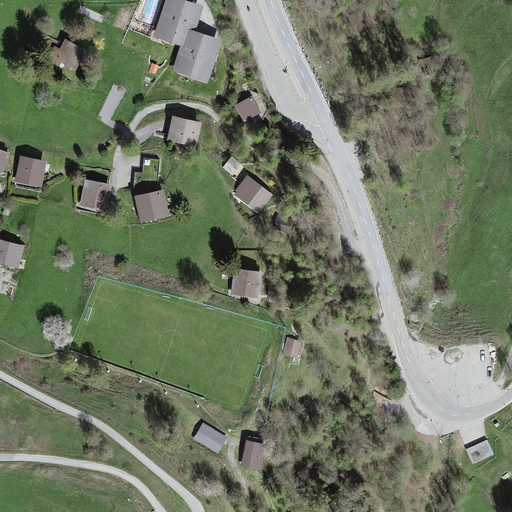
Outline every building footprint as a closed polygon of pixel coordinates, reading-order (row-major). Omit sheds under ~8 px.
[(198,5),(181,0),(163,0),(153,35),(176,42),(186,45),(190,31),(198,5)] [(206,81),(219,40),(190,31),(186,45),(176,42),(167,69),(206,81)] [(43,55),(71,67),(81,46),(61,37),(58,46),(49,42),(43,55)] [(422,56),(412,60),(419,73),(428,69),(422,56)] [(252,96),(234,104),(240,118),(258,110),(252,96)] [(199,122),(170,116),(165,138),(194,145),(199,122)] [(36,184),(42,161),(18,155),(12,177),(36,184)] [(157,158),(142,157),(140,170),(132,170),(130,187),(133,194),(155,189),(157,158)] [(227,162),(222,167),(230,176),(235,170),(227,162)] [(273,193),(245,174),(232,193),(259,212),(273,193)] [(110,183),(81,178),(77,204),(106,209),(110,183)] [(139,219),(167,213),(161,188),(155,189),(133,194),(139,219)] [(0,261),(15,266),(22,244),(0,237),(0,261)] [(229,293),(256,296),(259,269),(233,266),(229,293)] [(300,342),(286,337),(281,352),(294,357),(300,342)] [(222,436),(199,423),(190,437),(214,450),(222,436)] [(473,461),(494,452),(488,438),(467,446),(473,461)] [(263,446),(247,443),(242,467),(258,470),(263,446)]
